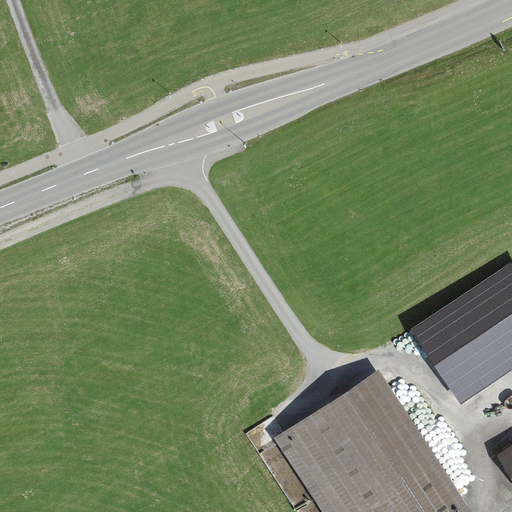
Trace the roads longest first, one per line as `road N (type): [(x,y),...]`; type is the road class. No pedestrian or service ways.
road 1 (primary): [(511,4),(179,139)]
road 2 (unclassified): [(179,139),(319,364)]
road 3 (track): [(190,166),(0,240)]
road 4 (primary): [(179,139),(0,208)]
road 5 (track): [(86,175),(12,0)]
